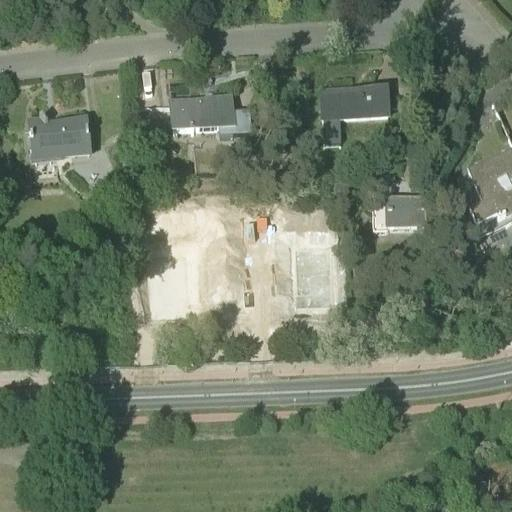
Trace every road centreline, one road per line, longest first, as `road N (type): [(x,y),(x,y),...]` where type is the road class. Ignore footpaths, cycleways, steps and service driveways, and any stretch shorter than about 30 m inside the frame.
road 1 (tertiary): [(0,404),(379,389),(511,373)]
road 2 (unclassified): [(392,29),(0,65)]
